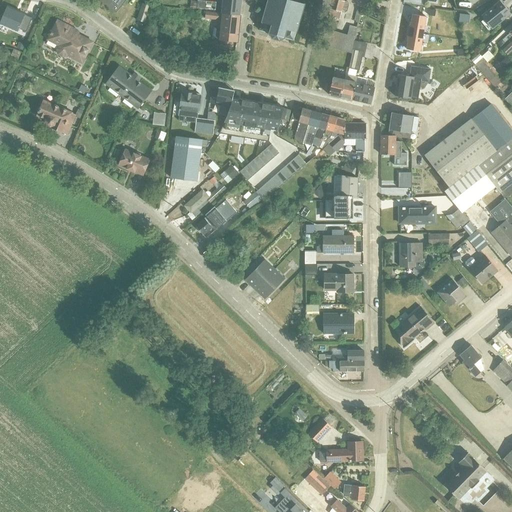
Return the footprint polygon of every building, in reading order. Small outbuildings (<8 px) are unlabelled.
[(96,0),(97,1),(97,0),(100,0),(103,1),(99,5),(109,13),(117,3),(113,0),(96,0)] [(216,2),(198,0),(197,2),(191,1),(190,7),(215,10),(216,2)] [(242,0),(218,0),(218,9),(222,9),(221,13),(240,15),(241,11),(242,0)] [(268,0),(259,31),(269,34),(272,38),(279,40),(284,38),(294,41),(296,33),(297,33),(304,6),(305,4),(303,4),(297,2),(297,0),(268,0)] [(322,0),(320,9),(330,12),(328,17),(340,19),(342,12),(345,13),(347,12),(349,5),(348,2),(345,1),(344,0),(322,0)] [(484,19),(491,28),(492,29),(511,14),(500,1),(481,15),(484,19)] [(144,23),(150,5),(142,3),(137,20),(144,23)] [(7,7),(0,22),(0,23),(18,31),(19,29),(27,32),(32,18),(7,7)] [(358,23),(360,13),(364,14),(364,11),(357,9),(354,21),(356,21),(355,22),(358,23)] [(237,42),(240,15),(221,13),(202,11),(201,18),(221,20),(219,40),(237,42)] [(460,13),(459,21),(469,22),(470,15),(460,13)] [(491,28),(484,19),(481,22),(488,30),(491,28)] [(58,20),(48,41),(58,46),(56,49),(58,55),(63,58),(67,56),(82,64),(93,42),(76,34),(74,31),(76,30),(76,29),(74,30),(72,30),(73,28),(58,20)] [(354,41),(357,28),(349,25),(347,35),(328,29),(324,45),(352,53),(352,49),(354,41)] [(499,35),(502,38),(510,30),(506,27),(499,35)] [(511,30),(497,44),(507,55),(511,51),(511,30)] [(394,54),(412,57),(429,55),(429,56),(457,55),(456,40),(426,42),(426,39),(421,39),(422,37),(415,36),(415,39),(397,36),(394,54)] [(364,51),(362,57),(364,57),(367,43),(354,41),(352,49),(364,51)] [(235,54),(236,45),(218,44),(218,51),(235,54)] [(21,52),(14,49),(10,58),(18,61),(21,52)] [(364,51),(352,49),(352,53),(349,68),(359,70),(362,57),(364,51)] [(488,62),(494,57),(488,50),(482,56),(479,53),(471,60),(495,88),(501,82),(496,76),(498,74),(488,62)] [(411,66),(409,77),(398,75),(395,96),(417,99),(419,87),(418,86),(419,81),(429,83),(431,69),(411,66)] [(106,86),(137,109),(151,92),(137,82),(139,80),(138,78),(135,76),(133,76),(132,78),(119,68),(106,86)] [(471,72),(462,82),(476,97),(486,88),(471,72)] [(341,97),(345,79),(333,76),(329,95),(341,97)] [(352,100),(356,82),(347,79),(345,79),(341,97),(352,100)] [(374,88),(364,85),(365,81),(357,79),(356,82),(352,100),(371,104),(374,88)] [(81,85),(78,91),(84,94),(87,88),(81,85)] [(228,116),(233,91),(219,88),(215,107),(221,108),(220,114),(228,116)] [(195,133),(205,134),(213,135),(216,119),(208,118),(198,116),(201,95),(182,93),(179,117),(197,120),(195,133)] [(500,98),(496,101),(504,112),(508,110),(500,98)] [(227,116),(219,133),(269,141),(271,130),(275,131),(278,131),(281,119),(284,108),(280,107),(277,107),(233,99),(231,106),(227,116)] [(44,100),(37,115),(46,120),(46,121),(47,121),(48,124),(48,125),(50,126),(50,128),(62,133),(68,135),(71,127),(75,117),(80,119),(84,111),(78,109),(76,114),(73,113),(74,112),(44,100)] [(477,165),(511,137),(511,130),(491,103),(472,119),(471,118),(424,155),(449,188),(478,165),(477,165)] [(294,139),(303,144),(312,111),(294,106),(291,119),(299,122),(294,139)] [(284,108),(281,119),(288,121),(291,110),(284,108)] [(312,144),(322,114),(312,111),(303,144),(311,146),(312,144)] [(165,113),(154,112),(152,124),(164,126),(165,113)] [(417,133),(419,118),(392,113),(389,136),(397,137),(410,139),(411,132),(417,133)] [(325,130),(329,116),(322,114),(312,144),(318,147),(325,130)] [(318,147),(324,149),(333,132),(337,118),(329,116),(325,130),(318,147)] [(345,124),(345,120),(337,118),(333,132),(324,149),(340,134),(344,135),(345,124)] [(355,152),(365,152),(365,124),(345,124),(344,135),(340,134),(324,149),(330,156),(336,151),(337,152),(342,148),(343,146),(356,145),(355,152)] [(166,133),(158,130),(155,138),(163,142),(166,133)] [(381,135),(381,155),(395,155),(395,164),(407,164),(407,153),(401,152),(401,142),(396,141),(397,137),(389,136),(381,135)] [(204,140),(176,136),(171,176),(193,178),(195,160),(202,160),(204,140)] [(495,187),(500,194),(501,193),(511,184),(511,137),(477,165),(478,165),(495,187)] [(267,147),(275,157),(279,153),(271,144),(267,147)] [(262,151),(270,161),(275,157),(267,147),(262,151)] [(150,159),(126,148),(118,165),(127,169),(135,172),(143,176),(150,159)] [(258,155),(266,165),(270,161),(262,151),(258,155)] [(253,159),(261,168),(266,165),(258,155),(253,159)] [(293,159),(301,168),(306,164),(298,155),(293,159)] [(218,171),(222,166),(215,159),(210,163),(218,171)] [(249,163),(257,172),(261,168),(253,159),(249,163)] [(289,163),(297,171),(301,168),(293,159),(289,163)] [(244,167),(252,176),(257,172),(249,163),(244,167)] [(285,167),(292,175),(297,171),(289,163),(285,167)] [(225,171),(220,175),(227,184),(239,173),(232,165),(225,171)] [(465,211),(495,187),(478,165),(449,188),(445,192),(459,209),(469,221),(473,225),(475,223),(465,211)] [(252,176),(244,167),(240,171),(248,180),(252,176)] [(280,170),(288,179),(292,175),(285,167),(280,170)] [(276,174),(283,183),(288,179),(280,170),(276,174)] [(412,188),(412,172),(398,173),(398,188),(412,188)] [(216,173),(204,184),(211,191),(222,180),(216,173)] [(271,178),(279,187),(283,183),(276,174),(271,178)] [(335,176),(334,195),(341,196),(357,196),(358,178),(341,176),(341,177),(335,176)] [(267,182),(274,191),(279,187),(271,178),(267,182)] [(262,186),(270,195),(274,191),(267,182),(262,186)] [(197,217),(227,189),(223,184),(209,196),(204,190),(187,205),(188,206),(188,207),(190,210),(191,210),(192,211),(197,217)] [(511,184),(501,193),(506,199),(508,198),(507,197),(511,193),(511,184)] [(328,191),(320,185),(314,194),(321,199),(328,191)] [(270,195),(262,186),(258,190),(266,199),(270,195)] [(256,191),(244,202),(250,209),(262,198),(256,191)] [(347,197),(348,208),(356,207),(356,197),(347,197)] [(504,221),(491,232),(511,256),(511,215),(511,214),(511,213),(511,211),(508,206),(510,205),(508,203),(506,201),(495,211),(498,214),(496,216),(501,222),(504,220),(504,221)] [(218,206),(195,226),(200,232),(201,233),(203,235),(212,227),(215,231),(229,218),(218,206)] [(437,223),(437,207),(399,208),(399,224),(437,223)] [(325,225),(363,225),(363,209),(325,208),(325,225)] [(463,227),(469,221),(459,209),(448,218),(457,229),(461,225),(463,227)] [(192,211),(187,215),(193,221),(197,217),(192,211)] [(477,230),(473,225),(469,221),(463,227),(470,236),(477,230)] [(314,225),(306,225),(306,233),(314,233),(314,225)] [(323,235),(323,253),(353,253),(353,236),(344,236),(344,231),(342,230),(334,230),(332,231),(332,235),(323,235)] [(479,252),(489,244),(477,230),(470,236),(467,238),(479,252)] [(450,233),(428,234),(428,245),(449,245),(450,233)] [(423,262),(422,244),(400,244),(400,267),(416,267),(416,270),(422,269),(424,267),(424,262),(423,262)] [(469,249),(465,244),(460,248),(457,251),(458,252),(461,250),(464,253),(469,249)] [(305,265),(316,264),(316,250),(309,250),(309,245),(306,245),(306,251),(305,251),(305,265)] [(461,259),(460,253),(452,254),(453,261),(461,259)] [(465,261),(465,264),(482,283),(497,271),(484,255),(476,262),(473,258),(470,257),(465,261)] [(275,269),(265,259),(246,279),(250,282),(249,283),(255,289),(275,269)] [(316,264),(305,265),(305,266),(305,275),(305,279),(312,279),(312,275),(317,275),(317,264),(316,264)] [(262,295),(266,298),(285,279),(275,269),(255,289),(261,295),(262,295)] [(336,291),(336,292),(353,292),(353,274),(337,274),(337,273),(324,273),(324,291),(336,291)] [(468,282),(463,277),(457,282),(462,287),(468,282)] [(422,278),(419,281),(425,289),(429,286),(422,278)] [(452,279),(437,292),(449,307),(456,301),(458,303),(466,296),(452,279)] [(416,284),(416,282),(404,282),(405,291),(415,290),(414,284),(416,284)] [(306,305),(305,315),(312,315),(319,315),(319,305),(306,305)] [(434,323),(421,307),(400,324),(406,331),(401,336),(401,344),(404,348),(414,340),(413,338),(425,329),(426,330),(434,323)] [(354,333),(354,314),(323,314),(324,333),(354,333)] [(484,369),(480,358),(471,346),(460,355),(465,360),(462,362),(475,377),(484,369)] [(325,361),(364,361),(363,351),(333,350),(333,355),(325,355),(325,361)] [(511,367),(503,360),(492,371),(507,385),(506,386),(511,391),(511,367)] [(340,371),(364,371),(364,361),(325,361),(325,367),(329,367),(329,368),(333,368),(340,368),(340,371)] [(308,434),(317,443),(332,427),(323,418),(308,434)] [(326,462),(363,460),(362,442),(348,442),(348,449),(326,450),(326,452),(319,452),(320,461),(326,461),(326,462)] [(511,449),(503,459),(511,467),(511,449)] [(479,480),(487,471),(468,453),(459,462),(464,467),(445,486),(459,500),(471,488),(479,480)] [(330,487),(313,470),(304,479),(322,496),(330,487)] [(331,471),(324,479),(335,489),(342,481),(331,471)] [(351,497),(351,499),(364,501),(365,487),(344,484),(343,496),(351,497)] [(285,497),(275,507),(279,511),(309,511),(310,511),(286,488),(281,493),(285,497)] [(358,511),(350,504),(346,508),(337,499),(330,506),(332,508),(331,510),(329,511),(358,511)] [(450,511),(437,500),(435,503),(444,511),(450,511)]
